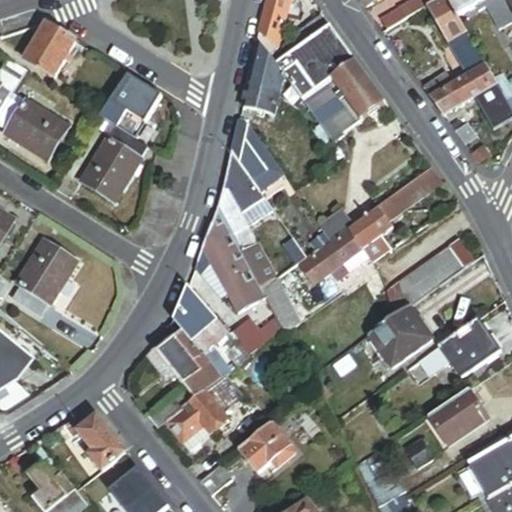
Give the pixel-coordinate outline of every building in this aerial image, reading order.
[(271,0),(260,44),(275,64),(281,49),(289,16),(292,5),(293,0),(271,0)] [(360,0),(367,9),(383,0),(360,0)] [(444,0),(421,0),(384,22),(389,32),(429,9),(444,0)] [(460,20),(448,0),(444,0),(429,9),(470,78),(488,68),(460,20)] [(477,10),(493,0),(448,0),(460,20),(477,10)] [(511,9),(510,6),(506,0),(493,0),(477,10),(480,15),(487,10),(501,33),(511,26),(511,9)] [(299,18),(302,7),(292,5),(289,16),(299,18)] [(333,30),(322,16),(299,32),(307,48),(333,30)] [(510,48),(511,46),(511,26),(501,33),(510,48)] [(77,45),(46,27),(25,62),(56,81),(77,45)] [(333,30),(307,48),(279,68),(285,78),(304,104),(316,95),(334,82),(358,66),(333,30)] [(275,64),(260,44),(249,91),(281,101),(285,78),(279,68),(275,64)] [(28,75),(10,63),(0,78),(0,88),(1,89),(0,89),(14,98),(28,75)] [(388,108),(358,66),(334,82),(364,125),(388,108)] [(488,68),(470,78),(451,89),(445,92),(457,112),(499,88),(496,82),(488,68)] [(511,73),(496,82),(499,88),(511,109),(511,73)] [(445,78),(425,90),(432,100),(445,92),(451,89),(445,78)] [(364,125),(334,82),(316,95),(346,138),(364,125)] [(0,120),(14,98),(0,89),(0,120)] [(281,101),(249,91),(245,110),(277,120),(281,101)] [(432,100),(446,120),(457,112),(445,92),(432,100)] [(346,138),(316,95),(304,104),(322,130),(335,147),(347,138),(346,138)] [(26,105),(14,98),(0,120),(0,128),(8,134),(26,105)] [(27,104),(26,105),(8,134),(6,138),(49,165),(70,131),(27,104)] [(266,177),(278,168),(242,118),(234,158),(254,185),(266,177)] [(328,152),(335,147),(322,130),(316,134),(328,152)] [(149,150),(120,132),(112,144),(110,143),(83,185),(116,206),(142,163),(141,162),(149,150)] [(254,185),(234,158),(226,193),(231,194),(244,218),(267,203),(260,194),(254,185)] [(285,178),(278,168),(266,177),(272,186),(285,178)] [(444,186),(436,173),(381,212),(390,225),(395,221),(444,186)] [(272,186),(266,177),(254,185),(260,194),(272,186)] [(231,194),(226,193),(220,211),(263,292),(278,282),(244,218),(231,194)] [(263,292),(220,211),(213,229),(257,306),(267,300),(263,292)] [(344,212),(321,229),(326,236),(332,244),(355,227),(344,212)] [(381,212),(352,233),(365,252),(378,242),(394,231),(390,225),(381,212)] [(0,239),(11,223),(0,215),(0,239)] [(400,227),(395,221),(390,225),(394,231),(400,227)] [(257,306),(213,229),(204,251),(226,291),(239,315),(257,306)] [(365,252),(352,233),(301,270),(314,288),(334,274),(337,278),(348,270),(351,275),(371,260),(365,252)] [(326,236),(315,244),(321,252),(332,244),(326,236)] [(378,242),(365,252),(371,260),(375,265),(388,256),(378,242)] [(476,265),(461,242),(388,293),(393,324),(412,310),(467,272),(476,265)] [(23,290),(15,302),(44,320),(51,308),(52,309),(80,265),(46,244),(19,288),(23,290)] [(308,260),(300,249),(290,256),(298,268),(308,260)] [(226,291),(204,251),(196,272),(217,296),(226,291)] [(278,282),(263,292),(267,300),(287,336),(301,325),(278,282)] [(231,337),(190,288),(181,310),(175,323),(185,335),(212,368),(223,382),(227,379),(232,375),(213,352),(231,337)] [(393,324),(370,339),(393,372),(435,343),(412,310),(393,324)] [(276,340),(258,319),(233,340),(234,340),(251,361),(276,340)] [(160,355),(185,335),(175,323),(155,350),(146,361),(168,387),(179,378),(160,355)] [(502,354),(480,323),(441,350),(463,381),(502,354)] [(212,368),(185,335),(160,355),(179,378),(186,387),(187,388),(212,368)] [(32,364),(0,338),(0,394),(15,385),(32,364)] [(241,369),(251,361),(234,340),(224,349),(241,369)] [(463,381),(441,350),(421,364),(431,380),(444,371),(455,387),(463,381)] [(168,425),(223,382),(212,368),(187,388),(186,387),(148,418),(159,432),(168,425)] [(244,399),(227,379),(223,382),(168,425),(192,456),(196,457),(203,452),(203,447),(202,445),(230,423),(223,415),(244,399)] [(490,423),(470,394),(430,421),(450,450),(490,423)] [(314,398),(299,410),(305,417),(320,405),(314,398)] [(295,410),(292,406),(279,417),(282,420),(295,410)] [(305,417),(299,410),(293,415),(298,422),(305,417)] [(293,415),(275,429),(281,436),(298,422),(293,415)] [(127,455),(99,420),(82,434),(97,453),(92,457),(105,473),(110,469),(127,455)] [(430,421),(426,424),(445,453),(450,450),(430,421)] [(275,429),(274,427),(241,453),(260,476),(274,465),(281,460),(285,466),(297,456),(281,436),(275,429)] [(433,462),(422,442),(407,450),(418,470),(433,462)] [(491,503),(511,491),(511,445),(471,469),(491,503)] [(87,504),(40,448),(33,454),(43,467),(29,478),(40,490),(31,497),(43,511),(87,511),(91,509),(87,504)] [(127,455),(110,469),(120,482),(137,468),(127,455)] [(388,475),(378,455),(357,469),(366,488),(386,476),(388,475)] [(281,460),(274,465),(279,471),(285,466),(281,460)] [(168,511),(172,510),(137,468),(120,482),(119,483),(126,492),(135,484),(152,506),(144,511),(103,511),(98,505),(111,495),(106,489),(87,504),(91,509),(92,511),(168,511)] [(223,468),(202,485),(214,499),(235,483),(223,468)] [(386,476),(366,488),(378,511),(403,496),(396,480),(386,476)] [(511,511),(511,491),(491,503),(489,505),(493,511),(511,511)] [(321,511),(313,501),(299,511),(321,511)]
